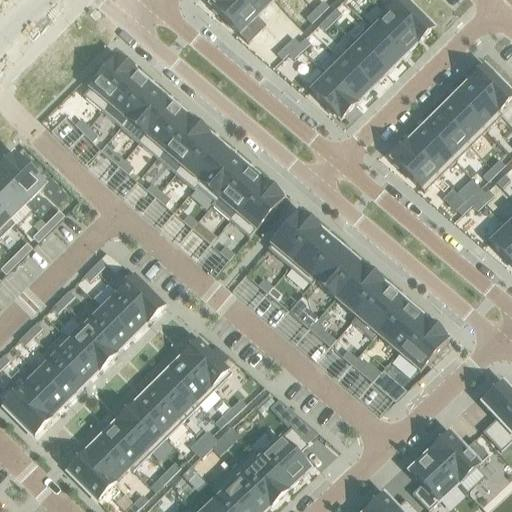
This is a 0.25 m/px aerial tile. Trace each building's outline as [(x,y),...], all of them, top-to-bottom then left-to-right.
[(236,0),(217,0),(209,8),(239,38),(257,21),(236,0)] [(270,0),(236,0),(257,21),(274,4),(270,0)] [(401,0),(391,0),(380,11),(383,14),(384,14),(417,47),(432,32),(401,0)] [(323,3),(315,11),(320,16),(328,8),(323,3)] [(336,10),(327,18),(333,24),(341,16),(336,10)] [(315,11),(306,19),(311,25),(320,16),(315,11)] [(383,14),(368,29),(401,62),(417,47),(384,14),(383,14)] [(327,18),(319,27),(324,33),(333,24),(327,18)] [(368,29),(353,45),(356,48),(386,78),(401,62),(368,29)] [(298,46),(296,48),(302,54),(310,46),(304,40),(298,46)] [(293,41),(285,49),(290,54),(296,48),(298,46),(293,41)] [(290,54),(287,57),(293,63),(302,54),(296,48),(290,54)] [(356,48),(341,63),(371,93),(386,78),(356,48)] [(285,49),(276,58),(281,63),(287,57),(290,54),(285,49)] [(100,80),(83,99),(91,106),(102,116),(135,76),(133,74),(116,60),(100,80)] [(326,78),(355,108),(371,93),(341,63),(326,78)] [(511,99),(484,70),(468,86),(498,116),(511,101),(511,99)] [(323,75),(307,91),(340,124),(355,108),(326,78),(323,75)] [(135,76),(102,116),(119,130),(120,131),(153,92),(135,76)] [(468,86),(453,101),(485,134),(501,119),(498,116),(468,86)] [(153,92),(120,131),(138,147),(172,108),(167,103),(153,92)] [(453,101),(437,117),(470,150),(485,134),(453,101)] [(172,108),(138,147),(151,157),(157,162),(190,123),(179,114),(172,108)] [(437,117),(422,132),(455,165),(470,150),(437,117)] [(80,123),(75,128),(81,135),(83,137),(89,131),(80,123)] [(190,123),(157,162),(165,169),(175,178),(208,139),(190,123)] [(89,131),(83,137),(89,143),(92,146),(95,143),(97,140),(96,139),(89,131)] [(422,132),(407,147),(439,180),(455,165),(422,132)] [(208,139),(175,178),(181,183),(194,194),(197,190),(196,190),(226,154),(208,139)] [(407,147),(391,163),(424,196),(439,180),(407,147)] [(226,154),(196,190),(197,190),(214,205),(245,170),(226,154)] [(110,161),(109,162),(119,170),(124,164),(122,162),(115,156),(110,161)] [(13,158),(0,171),(0,181),(25,207),(37,195),(44,188),(32,177),(36,173),(27,164),(25,166),(23,168),(13,158)] [(499,162),(491,170),(496,176),(505,168),(499,162)] [(124,164),(119,170),(128,178),(129,176),(133,171),(124,164)] [(213,206),(211,208),(230,225),(263,186),(257,180),(245,170),(214,205),(213,206)] [(491,170),(482,179),(487,185),(496,176),(491,170)] [(504,176),(496,185),(501,191),(510,182),(504,176)] [(0,214),(9,223),(10,222),(17,215),(25,207),(0,181),(0,214)] [(263,186),(230,225),(249,241),(261,227),(282,202),(279,199),(263,186)] [(147,192),(146,193),(155,201),(160,195),(151,187),(147,192)] [(488,193),(480,201),(485,207),(494,198),(488,193)] [(453,194),(444,202),(456,214),(464,205),(453,194)] [(160,195),(155,201),(163,208),(164,209),(170,202),(165,199),(160,195)] [(473,197),(464,205),(470,211),(471,209),(478,202),(473,197)] [(478,202),(471,209),(477,215),(485,207),(480,201),(478,202)] [(464,205),(456,214),(461,219),(470,211),(464,205)] [(0,214),(0,241),(15,227),(10,222),(9,223),(0,214)] [(288,228),(267,252),(289,270),(320,234),(313,228),(298,216),(288,228)] [(511,217),(503,226),(511,234),(511,217)] [(188,218),(182,224),(192,232),(197,226),(188,218)] [(54,219),(45,227),(51,233),(51,232),(52,232),(53,231),(59,224),(57,222),(54,219)] [(40,222),(32,229),(38,234),(40,233),(45,227),(40,222)] [(197,226),(192,232),(201,240),(206,234),(197,226)] [(511,234),(503,226),(486,242),(511,269),(511,234)] [(38,234),(37,236),(42,241),(49,234),(51,233),(45,227),(40,233),(38,234)] [(320,234),(289,270),(300,280),(311,289),(311,288),(314,286),(313,285),(341,252),(331,244),(320,234)] [(220,254),(219,256),(229,264),(234,257),(225,250),(225,249),(220,254)] [(17,255),(13,259),(19,265),(19,264),(27,256),(21,251),(17,255)] [(341,252),(313,285),(314,286),(333,302),(334,303),(362,270),(358,266),(341,252)] [(13,259),(4,268),(9,272),(10,273),(14,270),(18,265),(19,265),(13,259)] [(93,270),(92,271),(98,277),(106,268),(101,262),(93,270)] [(362,270),(334,303),(335,304),(355,321),(383,288),(362,270)] [(85,277),(83,279),(89,285),(98,277),(92,271),(85,277)] [(129,275),(113,292),(147,326),(164,310),(134,279),(134,280),(129,275)] [(263,282),(258,289),(263,293),(267,296),(272,290),(263,282)] [(383,288),(355,321),(364,328),(376,339),(404,306),(395,298),(383,288)] [(272,290),(267,296),(276,304),(282,298),(272,290)] [(98,308),(97,309),(131,342),(147,326),(113,292),(117,296),(102,312),(98,308)] [(68,294),(60,303),(65,309),(74,300),(68,294)] [(56,307),(51,312),(57,317),(65,309),(60,303),(56,307)] [(404,306),(376,339),(397,356),(425,324),(420,320),(404,306)] [(97,309),(81,325),(114,358),(131,342),(97,309)] [(304,319),(300,324),(309,332),(314,326),(312,324),(305,318),(304,319)] [(425,324),(397,356),(419,375),(447,342),(425,324)] [(62,337),(62,338),(98,374),(114,358),(81,325),(66,340),(62,337)] [(36,326),(27,335),(33,341),(42,332),(36,326)] [(314,326),(309,332),(314,336),(318,340),(324,334),(314,326)] [(27,335),(19,344),(24,349),(29,345),(33,341),(27,335)] [(62,338),(46,354),(82,390),(98,374),(62,338)] [(190,352),(181,361),(214,394),(229,379),(231,377),(214,360),(198,344),(190,352)] [(220,353),(214,360),(231,377),(239,370),(220,353)] [(48,358),(33,373),(66,406),(82,390),(46,354),(45,354),(48,358)] [(343,359),(342,360),(348,365),(351,368),(356,362),(351,357),(347,354),(343,359)] [(3,359),(0,361),(0,372),(1,373),(9,364),(7,362),(3,359)] [(181,361),(165,377),(198,410),(214,394),(181,361)] [(356,362),(351,368),(356,373),(360,376),(366,370),(359,364),(356,362)] [(35,377),(20,393),(50,423),(66,406),(33,373),(32,374),(35,377)] [(165,377),(149,393),(182,426),(198,410),(165,377)] [(485,402),(481,406),(482,406),(497,422),(482,435),(482,436),(496,451),(500,455),(509,448),(511,444),(511,396),(503,386),(500,389),(499,390),(497,388),(483,400),(485,402)] [(386,392),(383,396),(393,403),(395,401),(398,397),(396,396),(388,389),(386,392)] [(3,409),(33,439),(50,423),(20,393),(3,409)] [(149,393),(133,409),(165,442),(182,426),(149,393)] [(267,398),(255,411),(260,416),(273,404),(267,398)] [(237,405),(231,411),(237,417),(238,416),(246,409),(242,406),(240,403),(237,405)] [(280,404),(271,411),(291,432),(292,431),(304,444),(315,434),(280,404)] [(133,409),(117,425),(149,458),(165,442),(133,409)] [(225,417),(222,419),(228,425),(237,417),(231,411),(225,417)] [(117,425),(100,441),(130,471),(129,471),(130,473),(132,475),(149,458),(117,425)] [(218,445),(212,452),(219,459),(239,440),(231,431),(217,444),(218,445)] [(260,461),(259,462),(288,493),(293,488),(309,473),(302,466),(297,460),(308,449),(304,444),(292,431),(291,432),(260,461)] [(202,438),(198,443),(204,448),(212,440),(207,434),(202,438)] [(444,442),(429,456),(458,487),(488,459),(480,450),(474,444),(468,450),(465,453),(453,441),(449,437),(444,442)] [(212,440),(204,448),(210,454),(212,452),(218,445),(217,444),(212,440)] [(100,441),(84,457),(113,487),(124,476),(129,471),(130,471),(100,441)] [(195,445),(189,451),(195,457),(204,448),(198,443),(195,445)] [(204,448),(195,457),(199,461),(201,462),(201,463),(210,454),(204,448)] [(245,461),(232,473),(268,511),(286,495),(288,493),(259,462),(260,461),(258,460),(253,454),(245,461)] [(413,471),(409,475),(419,486),(421,488),(412,497),(425,511),(431,511),(437,506),(458,487),(429,456),(413,471)] [(73,468),(67,474),(96,504),(103,497),(113,487),(84,457),(73,468)] [(174,466),(166,475),(171,480),(180,472),(178,469),(174,466)] [(191,470),(182,478),(182,479),(188,484),(196,475),(194,473),(191,470)] [(232,473),(211,493),(218,500),(219,499),(230,511),(267,511),(268,511),(232,473)] [(166,475),(157,483),(159,485),(163,489),(171,480),(166,475)] [(142,498),(133,507),(138,511),(139,511),(142,510),(148,504),(142,498)] [(383,498),(368,511),(414,511),(406,503),(401,507),(396,511),(383,498)] [(218,500),(204,511),(230,511),(219,499),(218,500)]
